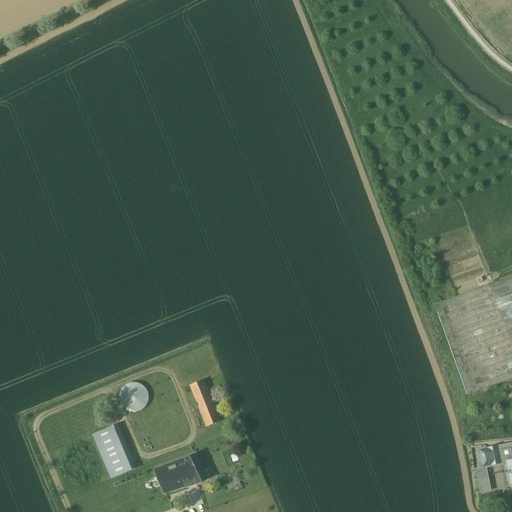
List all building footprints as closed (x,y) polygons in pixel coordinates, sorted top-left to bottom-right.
[(511,379),(511,277),(434,305),(467,395),(511,379)] [(206,427),(220,421),(204,380),(189,386),(206,427)] [(149,400),(149,397),(149,394),(148,391),(146,389),(144,386),(142,385),(139,383),(136,383),(133,383),(130,383),(127,385),(125,386),(123,388),(121,391),(120,394),(120,397),(120,400),(121,403),(122,405),(124,408),(126,410),(129,411),(131,412),(134,412),(137,412),(140,411),(143,410),(145,408),(147,405),(148,403),(149,400)] [(117,424),(92,435),(111,479),(137,468),(117,424)] [(511,483),(511,482),(511,443),(479,450),(482,467),(506,462),(511,483)] [(198,487),(208,483),(195,454),(185,458),(185,459),(154,470),(164,494),(196,482),(198,487)]
